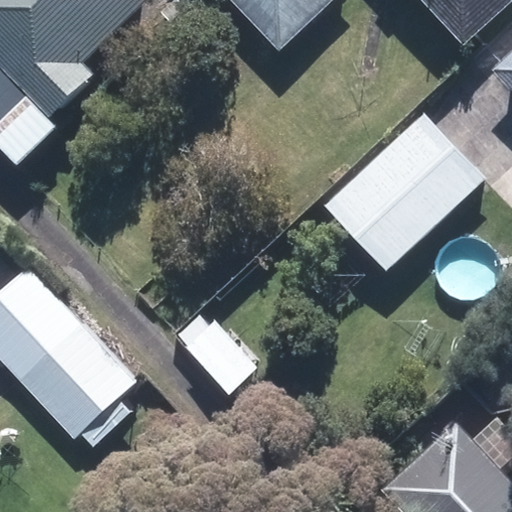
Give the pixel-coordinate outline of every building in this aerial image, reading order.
[(150,0),(0,0),(0,41),(53,95),(150,0)] [(333,0),(248,0),(289,43),(333,0)] [(511,0),(437,0),(474,40),(511,5),(511,0)] [(337,202),(396,266),(493,177),(433,112),(337,202)] [(0,345),(83,434),(142,379),(37,268),(0,302),(0,345)] [(511,511),(511,476),(463,424),(395,486),(419,511),(511,511)]
